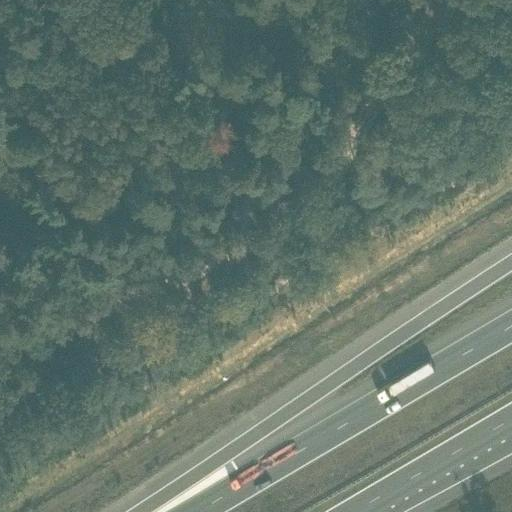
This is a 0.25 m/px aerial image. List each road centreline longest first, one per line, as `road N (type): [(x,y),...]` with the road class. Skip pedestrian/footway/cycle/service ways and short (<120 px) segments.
road 1 (track): [(0,355),(266,234),(309,204),(363,111),(466,0)]
road 2 (motorway): [(511,262),(143,511)]
road 3 (motorway): [(511,328),(200,511)]
road 4 (motorway): [(355,511),(511,423)]
